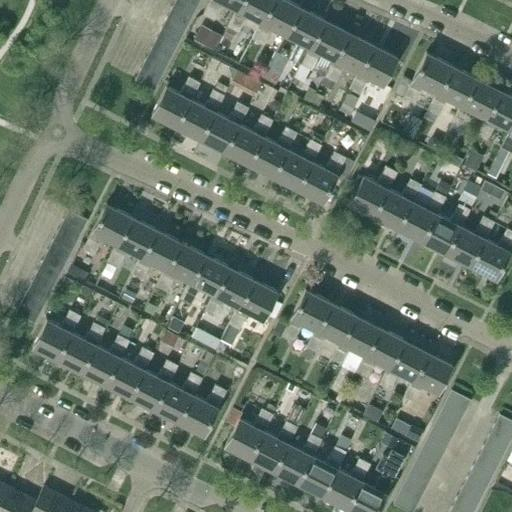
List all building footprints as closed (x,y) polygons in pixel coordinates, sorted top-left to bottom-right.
[(191,16),(197,6),(185,0),(175,0),(172,6),(191,16)] [(236,9),(241,0),(209,0),(203,13),(214,19),(223,2),(236,9)] [(271,0),(241,0),(236,9),(228,25),(236,29),(239,31),(247,15),(260,21),(271,0)] [(285,34),(299,5),(288,0),(271,0),(260,21),(261,22),(252,38),(263,43),(272,27),(285,34)] [(324,18),(299,5),(285,34),(276,50),(287,56),(296,39),(308,46),(309,47),(324,18)] [(186,27),(191,16),(172,6),(167,17),(186,27)] [(181,37),(186,27),(167,17),(162,27),(181,37)] [(327,71),(348,30),(324,18),(309,47),(308,46),(300,62),(310,68),(312,68),(313,65),(327,71)] [(221,34),(201,24),(194,39),(213,49),(221,34)] [(228,25),(223,35),(231,39),(236,29),(228,25)] [(176,47),(181,37),(162,27),(156,37),(176,47)] [(357,71),(372,43),(348,30),(327,71),(325,75),(336,81),(344,65),(357,71)] [(170,57),(176,47),(156,37),(151,47),(170,57)] [(372,43),(357,71),(349,88),(360,94),(369,77),(382,84),(397,55),(372,43)] [(165,67),(170,57),(151,47),(146,58),(165,67)] [(276,50),(270,64),(280,69),(287,56),(276,50)] [(394,91),(404,96),(414,101),(423,85),(436,91),(437,92),(451,64),(426,51),(412,79),(403,74),(394,91)] [(160,78),(165,67),(146,58),(140,68),(160,78)] [(300,62),(294,76),(304,81),(310,68),(300,62)] [(461,104),(475,76),(451,64),(437,92),(436,91),(428,108),(439,114),(448,97),(461,104)] [(140,68),(135,79),(154,88),(160,78),(140,68)] [(261,81),(237,68),(230,82),(254,94),(261,81)] [(180,92),(166,85),(152,113),(176,126),(191,98),(200,81),(188,75),(180,92)] [(334,81),(325,76),(321,84),(330,89),(334,81)] [(500,89),(475,76),(461,104),(452,121),(449,127),(458,132),(461,125),(463,126),(472,110),(485,117),(500,89)] [(176,126),(201,139),(215,110),(216,111),(224,94),(213,88),(204,105),(191,98),(176,126)] [(511,123),(511,94),(500,89),(485,117),(477,133),(487,138),(495,121),(509,128),(510,129),(511,123)] [(350,115),(359,97),(348,91),(339,109),(350,115)] [(248,107),(238,101),(229,117),(216,111),(215,110),(201,139),(225,151),(240,123),(248,107)] [(225,151),(249,163),(264,135),(272,119),(261,113),(253,129),(240,123),(225,151)] [(511,123),(510,129),(509,128),(500,145),(511,151),(511,149),(511,123)] [(264,135),(249,163),(273,176),(288,148),(297,131),(286,126),(277,142),(264,135)] [(320,142),(323,136),(314,132),(311,138),(320,142)] [(426,144),(436,150),(436,149),(441,140),(431,135),(426,144)] [(298,188),(312,160),(320,144),(310,139),(302,155),(288,148),(273,176),(298,188)] [(471,147),(464,162),(475,168),(483,153),(471,147)] [(312,160),(298,188),(322,201),(338,171),(345,157),(334,151),(326,167),(312,160)] [(453,153),(449,160),(459,165),(462,158),(453,153)] [(355,161),(345,157),(338,171),(347,176),(355,161)] [(502,163),(493,159),(486,172),(495,176),(502,163)] [(471,168),(462,163),(458,171),(467,176),(471,168)] [(349,203),(374,215),(388,187),(389,187),(398,170),(387,165),(378,182),(363,174),(349,203)] [(411,177),(402,194),(389,187),(388,187),(374,215),(398,228),(412,199),(413,200),(422,183),(411,177)] [(440,179),(435,189),(445,194),(450,184),(440,179)] [(480,188),(490,193),(494,184),(484,179),(480,188)] [(480,187),(468,181),(459,198),(471,204),(480,187)] [(398,228),(422,240),(436,212),(437,212),(446,195),(445,194),(435,189),(426,207),(413,200),(412,199),(398,228)] [(451,219),(437,212),(436,212),(422,240),(446,253),(461,224),(462,225),(470,208),(460,202),(451,219)] [(117,243),(131,215),(106,203),(83,247),(93,253),(102,235),(116,242),(117,243)] [(63,219),(82,229),(87,218),(68,209),(63,219)] [(446,253),(470,265),(485,236),(486,237),(494,220),(484,214),(475,231),(462,225),(461,224),(446,253)] [(155,228),(131,215),(117,243),(116,242),(107,259),(118,265),(127,248),(140,255),(141,255),(155,228)] [(58,229),(76,239),(82,229),(63,219),(58,229)] [(499,243),(486,237),(485,236),(470,265),(495,278),(511,245),(511,228),(508,227),(499,243)] [(179,240),(155,228),(141,255),(140,255),(132,272),(142,278),(151,261),(165,267),(179,240)] [(52,239),(71,249),(76,239),(58,229),(52,239)] [(47,250),(66,259),(71,249),(52,239),(47,250)] [(203,253),(179,240),(165,267),(156,285),(167,290),(176,273),(188,280),(189,280),(203,253)] [(42,260),(60,270),(66,259),(47,250),(42,260)] [(228,265),(203,253),(189,280),(188,280),(180,297),(191,303),(200,285),(213,293),(228,265)] [(37,271),(55,280),(60,270),(42,260),(37,271)] [(89,271),(72,262),(68,271),(85,279),(89,271)] [(110,277),(116,267),(108,263),(103,273),(110,277)] [(252,277),(228,265),(213,293),(204,309),(215,315),(224,298),(237,305),(238,305),(252,277)] [(31,281),(50,290),(55,280),(37,271),(31,281)] [(277,290),(252,277),(238,305),(237,305),(228,322),(240,328),(248,311),(262,318),(277,290)] [(26,291),(44,301),(50,290),(31,281),(26,291)] [(136,294),(126,288),(121,298),(132,303),(136,294)] [(301,322),(314,329),(315,330),(330,301),(305,288),(287,323),(279,319),(272,332),(280,336),(282,333),(293,339),(301,322)] [(21,301),(39,311),(44,301),(26,291),(21,301)] [(21,301),(16,312),(34,321),(39,311),(21,301)] [(326,335),(338,341),(339,342),(354,313),(330,301),(315,330),(314,329),(302,354),(310,358),(314,350),(318,352),(326,335)] [(156,305),(148,302),(144,309),(152,313),(156,305)] [(47,318),(32,346),(57,359),(72,331),(80,313),(70,308),(61,325),(47,318)] [(378,325),(354,313),(339,342),(338,341),(330,358),(341,364),(349,347),(364,354),(378,325)] [(178,332),(184,321),(172,315),(167,326),(178,332)] [(57,359),(82,371),(96,343),(97,344),(106,327),(94,321),(85,337),(72,331),(57,359)] [(228,322),(221,338),(231,343),(240,328),(228,322)] [(403,338),(378,325),(364,354),(363,354),(354,371),(366,377),(374,359),(387,366),(388,367),(403,338)] [(191,335),(216,347),(221,338),(198,326),(197,327),(196,326),(191,335)] [(173,345),(179,334),(167,328),(162,339),(173,345)] [(82,371),(106,384),(120,355),(121,356),(130,339),(118,333),(110,350),(97,344),(96,343),(82,371)] [(106,384),(130,396),(144,368),(145,368),(154,351),(159,341),(148,336),(143,346),(134,363),(121,356),(120,355),(106,384)] [(427,351),(403,338),(388,367),(387,366),(378,383),(389,389),(398,372),(412,379),(427,351)] [(452,363),(427,351),(412,379),(404,396),(414,401),(422,384),(437,392),(452,363)] [(130,396),(154,409),(168,381),(169,381),(178,364),(167,358),(158,375),(145,368),(144,368),(130,396)] [(202,358),(194,372),(202,376),(209,361),(203,358),(202,358)] [(154,409),(178,421),(192,393),(194,394),(202,377),(202,376),(194,372),(192,371),(183,388),(169,381),(168,381),(154,409)] [(192,393),(178,421),(203,434),(226,389),(215,383),(206,400),(194,394),(192,393)] [(446,399),(465,409),(470,398),(451,388),(446,399)] [(440,409),(460,419),(465,409),(446,399),(440,409)] [(233,406),(226,419),(235,424),(225,445),(249,457),(263,429),(264,430),(272,413),(276,406),(268,402),(265,409),(262,407),(253,424),(240,417),(243,411),(233,406)] [(294,403),(286,419),(297,425),(306,409),(294,403)] [(382,410),(369,403),(363,414),(377,421),(382,410)] [(435,419),(455,429),(460,419),(440,409),(435,419)] [(511,432),(511,419),(500,413),(494,423),(511,432)] [(391,427),(405,434),(410,425),(396,418),(391,427)] [(249,457),(274,470),(288,442),(297,425),(286,419),(277,437),(264,430),(263,429),(249,457)] [(430,430),(449,440),(455,429),(435,419),(430,430)] [(288,442),(274,470),(298,482),(312,455),(321,437),(327,427),(316,422),(310,432),(302,449),(288,442)] [(410,425),(405,434),(416,440),(423,428),(411,422),(410,425)] [(489,434),(508,444),(511,435),(511,432),(494,423),(489,434)] [(425,440),(444,450),(449,440),(430,430),(425,440)] [(340,433),(335,444),(337,445),(346,450),(351,439),(340,433)] [(484,444),(503,454),(508,444),(489,434),(484,444)] [(394,449),(399,441),(387,435),(382,443),(394,449)] [(420,450),(439,460),(444,450),(425,440),(420,450)] [(298,482),(322,495),(336,467),(337,467),(346,450),(337,445),(335,444),(326,461),(312,455),(298,482)] [(478,454),(498,464),(503,454),(484,444),(478,454)] [(414,461),(434,471),(439,460),(420,450),(414,461)] [(498,464),(478,454),(473,465),(492,474),(498,464)] [(322,495),(346,507),(361,479),(360,479),(369,462),(359,457),(350,474),(337,467),(336,467),(322,495)] [(409,471),(428,481),(434,471),(414,461),(409,471)] [(473,465),(468,475),(487,485),(492,474),(473,465)] [(361,479),(346,507),(356,511),(375,511),(394,475),(383,469),(374,486),(361,479)] [(428,481),(409,471),(404,481),(423,491),(428,481)] [(487,485),(468,475),(462,485),(482,495),(487,485)] [(0,508),(11,487),(0,481),(0,508)] [(423,491),(404,481),(398,491),(418,501),(423,491)] [(29,511),(62,511),(69,498),(44,485),(36,499),(29,511)] [(462,485),(457,495),(476,505),(482,495),(462,485)] [(29,511),(36,499),(11,487),(0,508),(0,511),(29,511)] [(418,501),(398,491),(393,502),(412,511),(418,501)] [(472,511),(476,505),(457,495),(452,505),(464,511),(472,511)] [(94,511),(95,511),(69,498),(62,511),(94,511)]
